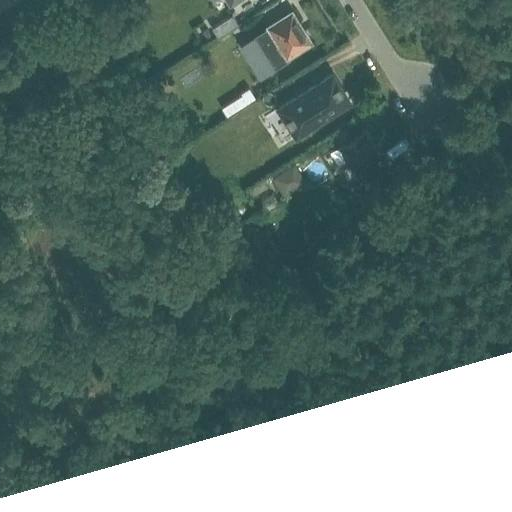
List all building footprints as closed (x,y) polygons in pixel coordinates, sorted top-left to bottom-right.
[(291,11),(253,37),(274,69),(286,61),(285,59),(311,41),(291,11)] [(217,39),(238,25),(231,15),(211,29),(217,39)] [(114,29),(103,36),(113,52),(124,46),(114,29)] [(332,75),(276,110),(293,137),(349,102),(332,75)] [(256,97),(249,87),(240,92),(241,95),(222,108),(226,115),(256,97)] [(107,115),(96,93),(80,101),(90,122),(107,115)] [(365,179),(385,165),(387,163),(366,130),(340,146),(362,181),(365,179)] [(294,164),(273,178),(284,195),(305,181),(294,164)] [(385,165),(365,179),(374,192),(394,179),(385,165)] [(239,202),(229,180),(213,188),(223,209),(239,202)] [(119,208),(109,186),(92,194),(103,216),(119,208)] [(257,211),(207,243),(212,251),(239,232),(243,235),(263,219),(257,211)] [(147,325),(137,306),(122,315),(132,333),(147,325)]
